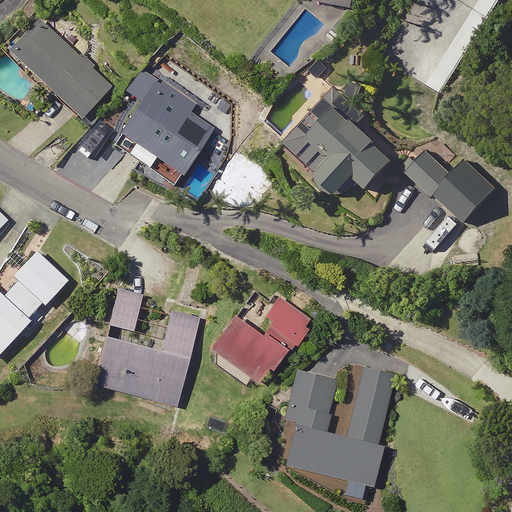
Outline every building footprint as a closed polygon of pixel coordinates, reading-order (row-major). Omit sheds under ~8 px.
[(109,86),(38,19),(5,54),(40,87),(44,83),(80,117),(109,86)] [(203,110),(144,68),(127,91),(139,100),(110,141),(173,185),(214,128),(199,117),(203,110)] [(390,159),(336,104),(308,130),(330,153),(314,169),(340,196),(358,179),(363,185),(390,159)] [(114,130),(102,120),(82,144),(94,154),(114,130)] [(424,151),(406,172),(462,222),(493,188),(436,137),(424,151)] [(0,286),(0,350),(25,323),(31,329),(49,309),(43,303),(66,278),(34,249),(0,286)] [(141,295),(117,288),(107,323),(132,329),(141,295)] [(268,366),(272,369),(290,342),(293,344),(310,318),(279,297),(256,331),(232,315),(210,347),(218,353),(211,362),(247,387),(252,379),(257,383),(268,366)] [(200,317),(169,309),(159,347),(106,332),(92,382),(175,405),(200,317)] [(511,371),(491,350),(467,374),(503,409),(510,402),(511,403),(511,371)] [(393,375),(362,368),(346,436),(323,431),(336,379),(295,369),(284,417),(294,419),(284,463),(371,484),(381,442),(377,441),(393,375)]
